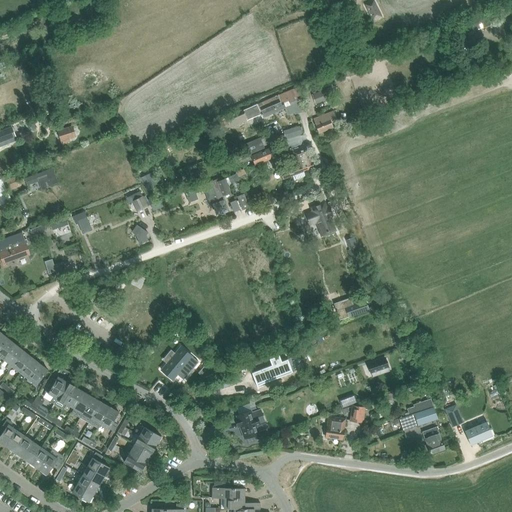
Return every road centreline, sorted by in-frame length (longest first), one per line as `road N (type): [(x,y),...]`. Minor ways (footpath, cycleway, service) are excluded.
road 1 (residential): [(25,318),(83,279),(292,204)]
road 2 (unclassified): [(269,476),(295,457),(437,473),(511,448)]
road 3 (residential): [(202,455),(166,416),(25,318)]
